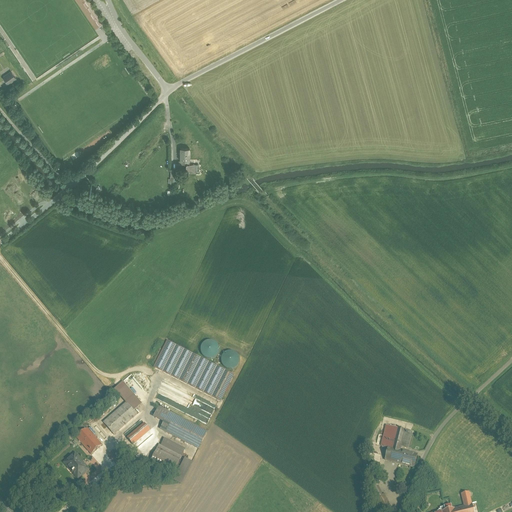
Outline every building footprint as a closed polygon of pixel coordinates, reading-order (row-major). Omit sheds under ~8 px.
[(0,27),(0,31),(9,45),(11,44),(0,27)] [(11,71),(4,76),(9,84),(16,79),(11,71)] [(190,148),(181,148),(181,161),(185,161),(185,164),(186,164),(187,164),(190,164),(190,148)] [(190,164),(187,164),(186,164),(186,173),(195,173),(195,164),(190,164)] [(197,356),(168,342),(154,368),(220,401),(234,375),(197,356)] [(142,404),(123,383),(115,390),(127,403),(134,411),(142,404)] [(127,403),(104,424),(114,435),(137,415),(134,411),(127,403)] [(169,413),(159,408),(155,416),(165,421),(169,413)] [(207,432),(169,413),(165,421),(161,430),(199,449),(207,432)] [(145,424),(127,439),(133,445),(150,431),(145,424)] [(405,431),(386,426),(381,446),(388,448),(400,451),(405,431)] [(102,445),(87,429),(77,438),(91,455),(102,445)] [(185,450),(165,439),(161,446),(182,457),(185,450)] [(161,446),(159,445),(151,461),(174,472),(182,457),(161,446)] [(400,451),(388,448),(385,461),(414,468),(417,455),(400,451)] [(127,468),(112,451),(108,455),(119,467),(113,473),(116,477),(127,468)] [(89,470),(75,454),(64,463),(72,472),(72,473),(72,474),(73,473),(78,479),(89,470)] [(151,461),(150,460),(150,461),(146,458),(143,463),(171,477),(174,472),(151,461)] [(185,459),(174,481),(181,484),(192,462),(185,459)] [(103,481),(94,488),(99,495),(100,495),(109,487),(103,481)] [(376,486),(371,488),(376,499),(381,496),(376,486)] [(99,495),(94,488),(85,496),(90,503),(99,495)] [(469,492),(461,494),(464,507),(472,505),(471,503),(469,492)] [(381,496),(376,499),(382,511),(391,507),(385,494),(381,496)]
